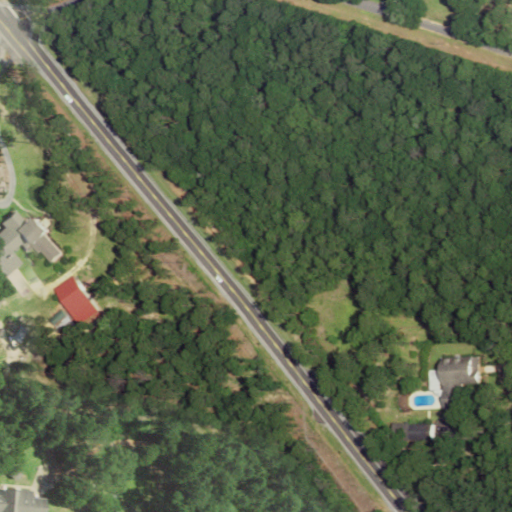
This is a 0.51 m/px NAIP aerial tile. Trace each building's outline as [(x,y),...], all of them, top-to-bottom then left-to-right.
[(372,0),(365,0),(349,0),(349,11),(371,12),(372,0)] [(0,236),(0,254),(16,274),(29,263),(18,251),(29,242),(47,264),(61,252),(35,221),(32,223),(22,211),(7,223),(11,228),(0,236)] [(73,324),(95,312),(74,275),(53,286),(73,324)] [(445,409),(466,408),(465,384),(482,383),(481,358),(450,359),(450,360),(443,360),(445,409)] [(433,439),(434,422),(408,421),(407,438),(433,439)] [(49,511),(50,498),(38,497),(38,490),(5,489),(5,495),(0,494),(0,511),(49,511)]
